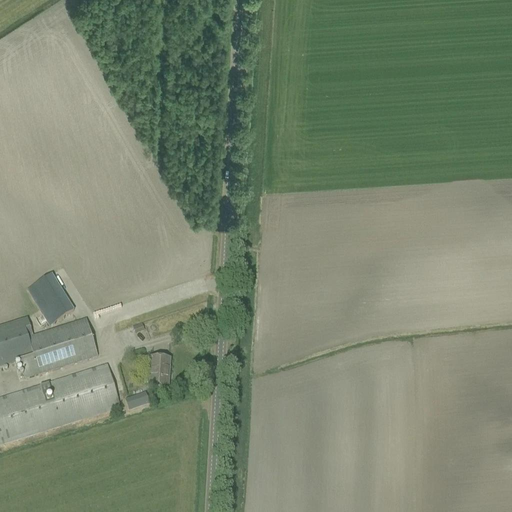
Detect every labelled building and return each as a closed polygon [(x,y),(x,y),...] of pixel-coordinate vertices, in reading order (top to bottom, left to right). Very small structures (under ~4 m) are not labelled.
[(26,292),(49,328),(73,313),(51,277),(26,292)] [(0,369),(19,363),(25,381),(97,358),(86,321),(32,338),(27,320),(0,327),(0,369)] [(135,335),(143,333),(141,325),(132,328),(135,335)] [(148,389),(157,390),(167,391),(169,362),(150,360),(148,389)] [(0,400),(0,447),(119,410),(106,367),(48,385),(49,388),(42,390),(41,387),(0,400)] [(149,406),(145,394),(125,401),(129,413),(149,406)]
